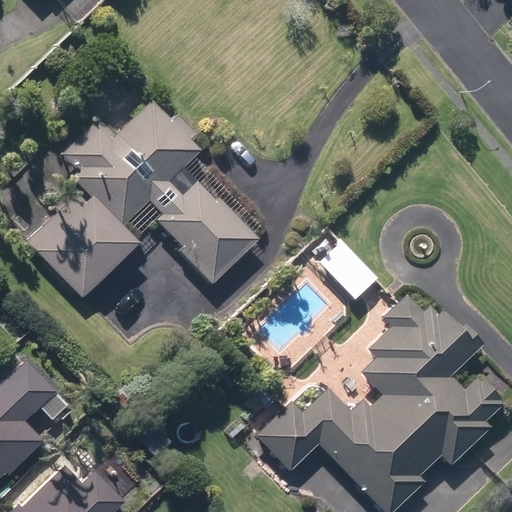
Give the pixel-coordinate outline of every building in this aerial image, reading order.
[(177,248),(209,281),(256,238),(250,232),(258,224),(191,154),(197,148),(186,136),(192,131),(175,113),(169,119),(151,100),(113,135),(97,118),(61,152),(76,169),(72,174),(93,196),(53,233),(93,275),(141,230),(147,237),(162,223),(182,244),(177,248)] [(315,441),(385,511),(388,511),(421,479),(416,473),(438,451),(449,462),(487,424),(481,418),(499,400),(475,375),(461,388),(447,374),(481,340),(456,316),(451,321),(440,309),(435,314),(427,305),(420,312),(403,294),(382,314),(391,323),(366,347),(375,355),(359,369),(382,392),(367,407),(360,399),(348,411),(325,387),(300,411),(289,400),(254,434),(288,468),(315,441)] [(0,335),(0,345),(14,333),(10,327),(0,335)] [(0,471),(4,469),(6,472),(41,440),(21,417),(52,389),(24,358),(4,377),(6,379),(0,384),(0,471)] [(114,399),(127,411),(141,398),(127,384),(114,399)] [(244,403),(255,414),(273,398),(262,386),(244,403)] [(134,423),(147,435),(158,422),(145,410),(134,423)] [(108,511),(121,499),(94,470),(80,483),(63,465),(18,507),(16,505),(8,511),(108,511)]
